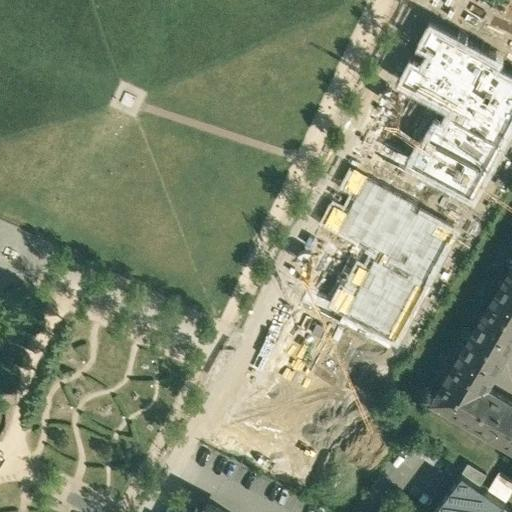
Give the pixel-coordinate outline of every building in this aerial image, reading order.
[(483,86),(449,68),(397,168),(466,205),(511,118),(511,106),(481,90),(483,86)] [(392,347),(439,252),(405,235),(408,229),(370,210),(324,303),(343,312),(339,320),(392,347)] [(511,399),(486,384),(511,340),(511,265),(434,398),(511,443),(511,399)] [(103,366),(124,371),(129,347),(108,343),(103,366)] [(487,473),(469,461),(462,471),(481,483),(487,473)] [(461,472),(431,511),(484,511),(486,510),(484,509),(495,495),(493,494),(461,472)] [(511,511),(511,505),(511,507),(494,493),(493,494),(495,495),(484,509),(486,510),(484,511),(511,511)] [(203,509),(198,506),(199,505),(197,504),(192,511),(227,511),(207,501),(203,509)]
